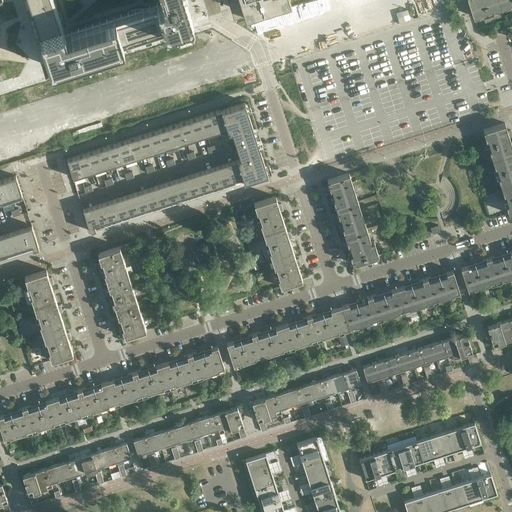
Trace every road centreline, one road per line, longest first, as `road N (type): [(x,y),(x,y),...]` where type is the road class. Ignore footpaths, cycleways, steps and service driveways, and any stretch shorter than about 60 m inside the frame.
road 1 (residential): [(103,360),(332,286)]
road 2 (residential): [(103,360),(39,160)]
road 3 (unclassified): [(332,286),(269,86)]
road 4 (residential): [(332,286),(511,229)]
road 5 (residential): [(495,453),(370,493)]
